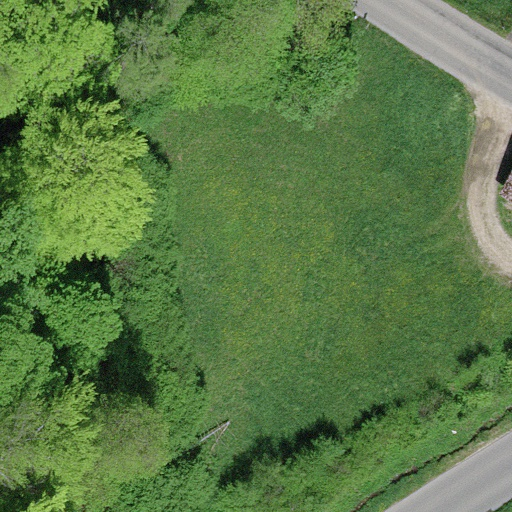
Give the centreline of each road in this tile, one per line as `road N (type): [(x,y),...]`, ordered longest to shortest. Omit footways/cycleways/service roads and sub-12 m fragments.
road 1 (track): [(511,86),(476,190),(511,256)]
road 2 (secondary): [(511,76),(393,0)]
